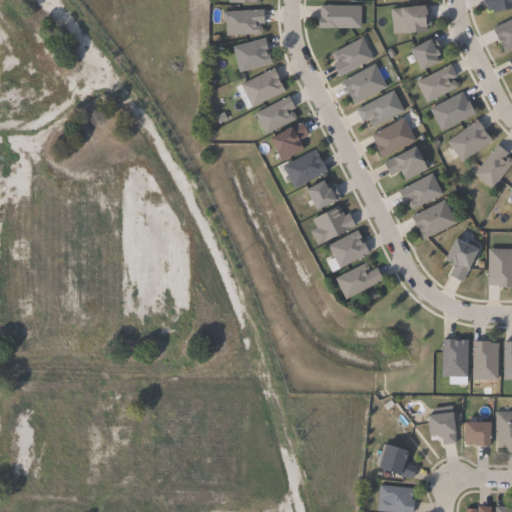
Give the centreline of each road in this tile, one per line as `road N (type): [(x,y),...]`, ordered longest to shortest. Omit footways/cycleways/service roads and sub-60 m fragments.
road 1 (residential): [(289,0),(294,55),(417,284),(439,303),(474,315),(511,315)]
road 2 (residential): [(511,125),(452,0)]
